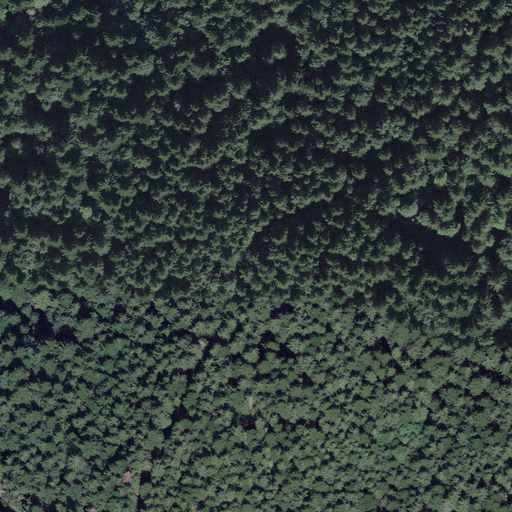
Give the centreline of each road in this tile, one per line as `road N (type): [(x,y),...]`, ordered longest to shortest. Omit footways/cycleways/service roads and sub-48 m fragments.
road 1 (track): [(138,511),(221,337),(254,231),(364,178),(452,94),(511,81)]
road 2 (track): [(511,167),(489,261),(511,310)]
